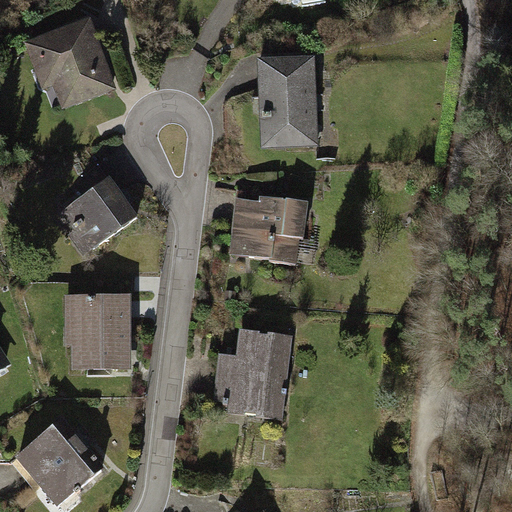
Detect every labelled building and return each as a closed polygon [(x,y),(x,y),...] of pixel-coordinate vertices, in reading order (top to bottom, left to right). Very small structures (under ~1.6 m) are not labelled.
[(97,26),(29,52),(47,99),(59,95),(68,118),(124,97),(97,26)] [(323,151),(320,65),(259,67),(263,153),(323,151)] [(62,225),(90,266),(146,226),(110,175),(82,194),(90,206),(62,225)] [(302,271),(311,209),(262,202),(261,210),(241,207),(233,262),(302,271)] [(127,376),(125,300),(59,302),(60,350),(66,350),(67,377),(127,376)] [(280,426),(287,340),(235,335),(232,360),(213,359),(209,407),(228,408),(227,421),(280,426)] [(56,420),(7,461),(50,511),(51,511),(100,471),(56,420)] [(443,471),(431,474),(438,502),(450,499),(443,471)]
